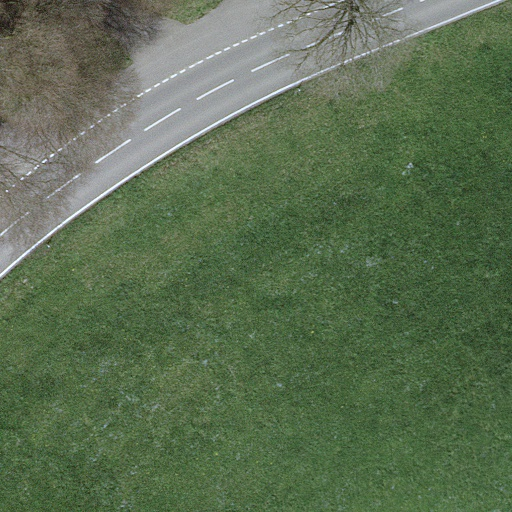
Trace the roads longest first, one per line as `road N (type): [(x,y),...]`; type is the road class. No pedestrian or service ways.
road 1 (secondary): [(0,234),(237,82),(445,0)]
road 2 (track): [(237,82),(81,0)]
